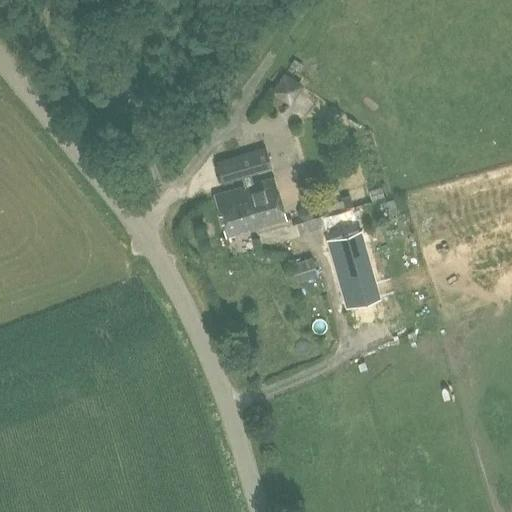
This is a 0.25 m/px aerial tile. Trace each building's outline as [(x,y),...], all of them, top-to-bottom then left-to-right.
[(274,92),(291,102),(301,85),(285,75),(274,92)] [(272,168),(267,149),(217,162),(223,182),(272,168)] [(275,177),(214,194),(226,236),(287,219),(275,177)] [(373,274),(353,207),(320,216),(340,283),(373,274)] [(303,284),(323,281),(320,265),(301,268),(303,284)] [(409,324),(406,314),(399,316),(395,301),(388,303),(395,328),(409,324)]
